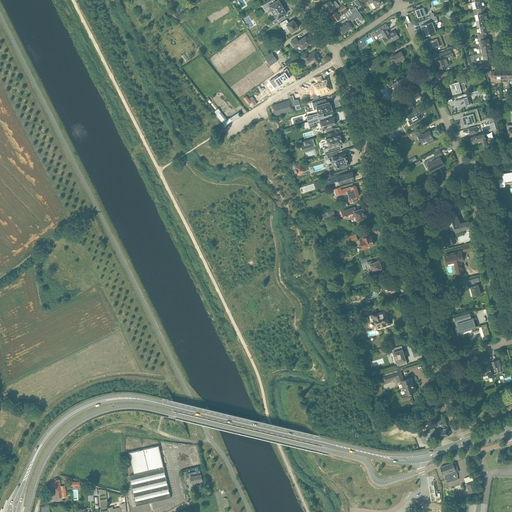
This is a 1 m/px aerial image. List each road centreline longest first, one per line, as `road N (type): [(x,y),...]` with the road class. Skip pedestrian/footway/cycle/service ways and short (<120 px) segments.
road 1 (secondary): [(374,454),(134,398)]
road 2 (secondary): [(134,398),(97,399),(57,421),(8,511)]
road 3 (secondary): [(17,511),(35,462),(60,426),(84,409),(134,398)]
road 4 (track): [(35,511),(47,479),(82,439),(116,423),(157,432)]
road 5 (residential): [(387,215),(338,57)]
road 6 (residential): [(434,364),(387,215)]
road 7 (secondary): [(511,422),(419,454),(374,454)]
road 8 (secondary): [(374,454),(420,461),(511,432)]
road 9 (residential): [(220,132),(338,57)]
